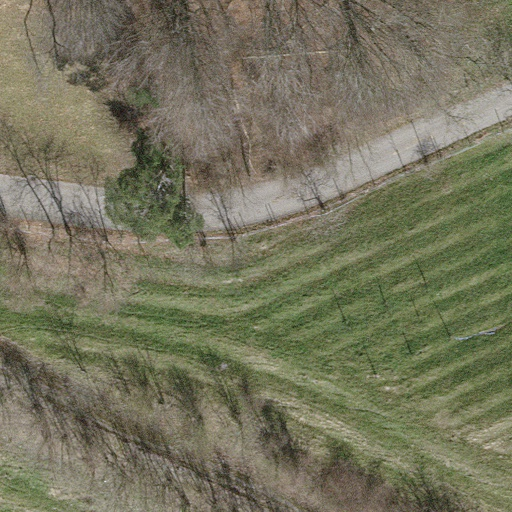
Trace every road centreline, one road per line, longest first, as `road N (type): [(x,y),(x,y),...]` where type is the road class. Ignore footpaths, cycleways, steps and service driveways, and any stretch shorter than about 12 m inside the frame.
road 1 (track): [(0,198),(159,211),(308,189),(511,87)]
road 2 (track): [(0,348),(35,377),(294,511)]
